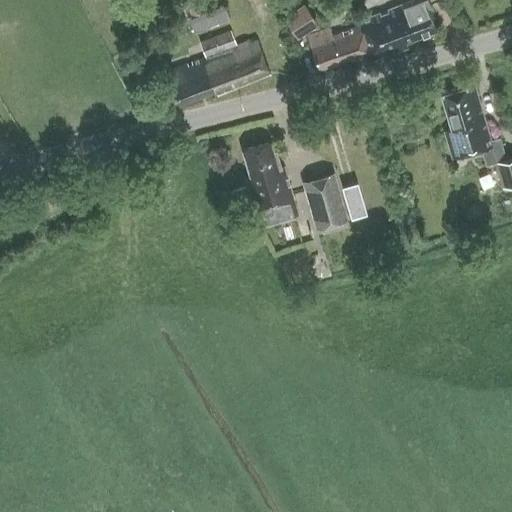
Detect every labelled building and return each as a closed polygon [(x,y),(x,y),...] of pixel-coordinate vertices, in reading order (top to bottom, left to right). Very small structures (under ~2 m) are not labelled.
[(177,0),(192,32),(227,18),(221,5),(199,15),(192,0),(177,0)] [(432,8),(429,0),(407,0),(401,2),(402,5),(359,21),(374,61),(409,51),(406,43),(436,32),(428,9),(432,8)] [(316,24),(302,3),(281,16),(295,38),(316,24)] [(154,29),(173,19),(166,5),(147,14),(154,29)] [(332,35),(330,28),(308,36),(319,70),(351,60),(353,66),(372,59),(359,26),(332,35)] [(232,30),(201,41),(205,55),(166,66),(177,104),(215,93),(217,100),(272,85),(259,39),(237,46),(232,30)] [(491,140),(476,85),(442,94),(452,129),(445,130),(453,158),(482,150),(486,165),(496,162),(503,187),(511,184),(511,157),(507,159),(501,137),(491,140)] [(270,142),(242,150),(250,177),(244,179),(253,210),(292,198),(283,163),(280,164),(276,148),(272,149),(270,142)] [(348,217),(334,171),(302,181),(315,227),(348,217)]
